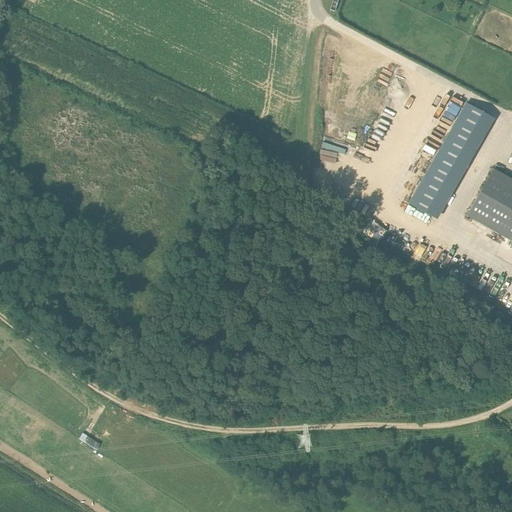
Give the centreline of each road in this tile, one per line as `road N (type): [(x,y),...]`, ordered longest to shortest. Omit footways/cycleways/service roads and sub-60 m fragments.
road 1 (track): [(0,316),(114,400),(181,425),(439,427),(486,414)]
road 2 (track): [(312,4),(299,154)]
